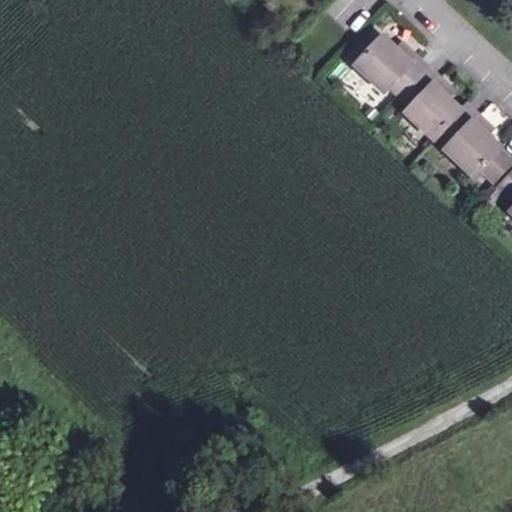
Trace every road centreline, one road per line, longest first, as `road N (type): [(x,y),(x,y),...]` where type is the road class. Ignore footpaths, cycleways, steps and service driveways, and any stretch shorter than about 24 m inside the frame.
road 1 (residential): [(263,511),(511,383)]
road 2 (residential): [(511,87),(426,0)]
